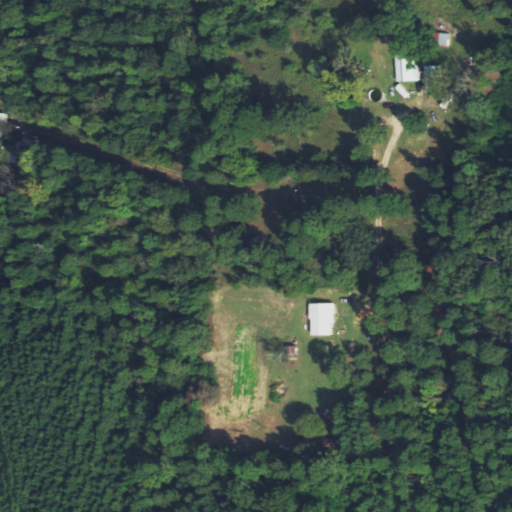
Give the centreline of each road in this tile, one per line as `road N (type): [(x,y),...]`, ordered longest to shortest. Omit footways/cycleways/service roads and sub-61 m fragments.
road 1 (residential): [(16,511),(30,484),(30,357),(0,277)]
road 2 (residential): [(380,511),(389,362)]
